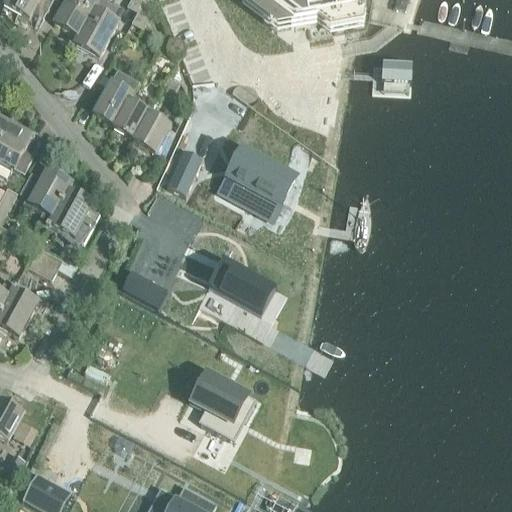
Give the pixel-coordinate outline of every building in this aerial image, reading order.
[(10,0),(9,3),(5,9),(30,22),(33,16),(44,22),(55,0),(10,0)] [(78,42),(75,49),(101,3),(100,3),(101,0),(89,0),(89,2),(85,0),(70,0),(55,28),(78,42)] [(138,18),(148,0),(133,0),(127,12),(138,18)] [(149,0),(148,0),(138,18),(132,28),(143,34),(155,12),(149,0)] [(248,0),(250,1),(261,10),(265,27),(276,36),(290,34),(316,29),(356,22),(357,17),(359,0),(248,0)] [(75,49),(99,62),(118,27),(104,19),(110,8),(101,3),(75,49)] [(172,53),(170,52),(162,47),(158,55),(169,60),(172,53)] [(382,68),(381,87),(383,87),(409,88),(411,88),(411,70),(382,68)] [(94,119),(115,130),(116,131),(130,104),(129,103),(132,99),(133,100),(140,87),(119,75),(117,79),(116,78),(94,119)] [(176,96),(181,88),(170,82),(166,90),(176,96)] [(151,116),(153,112),(156,106),(145,100),(143,105),(133,100),(132,99),(129,103),(130,104),(116,131),(115,130),(114,132),(135,144),(136,144),(151,116)] [(134,146),(156,158),(171,130),(160,124),(163,118),(153,112),(151,116),(136,144),(135,144),(134,146)] [(0,120),(0,144),(10,126),(0,120)] [(35,139),(10,126),(0,144),(0,169),(1,167),(24,180),(34,161),(25,157),(35,139)] [(228,182),(220,197),(272,225),(281,210),(295,183),(243,155),(235,168),(230,178),(228,182)] [(202,165),(183,156),(167,193),(185,201),(202,165)] [(37,228),(47,234),(69,193),(72,187),(48,174),(41,187),(31,181),(20,200),(31,205),(29,209),(44,217),(37,228)] [(59,235),(85,249),(101,220),(91,214),(94,207),(69,193),(47,234),(57,239),(59,235)] [(0,209),(0,223),(4,226),(18,200),(8,194),(0,209)] [(0,233),(0,243),(3,246),(9,235),(1,231),(0,233)] [(37,252),(32,262),(58,277),(63,267),(37,252)] [(52,286),(58,277),(32,262),(26,272),(52,286)] [(208,294),(198,311),(226,327),(236,309),(261,323),(276,295),(223,266),(222,267),(218,274),(208,294)] [(131,275),(121,293),(157,312),(167,294),(131,275)] [(0,319),(16,291),(7,286),(1,296),(0,295),(0,319)] [(26,296),(16,291),(0,319),(0,332),(19,343),(39,308),(23,300),(26,296)] [(119,303),(109,320),(145,339),(154,322),(119,303)] [(198,397),(192,408),(205,415),(204,418),(198,429),(225,443),(236,422),(245,427),(256,407),(207,380),(198,397)] [(0,441),(7,446),(23,418),(0,404),(0,441)] [(22,427),(13,442),(30,451),(38,436),(22,427)] [(4,474),(19,481),(28,463),(13,456),(4,474)] [(37,478),(22,505),(34,511),(63,511),(72,497),(37,478)] [(151,511),(215,511),(216,511),(184,494),(178,504),(161,495),(151,511)]
